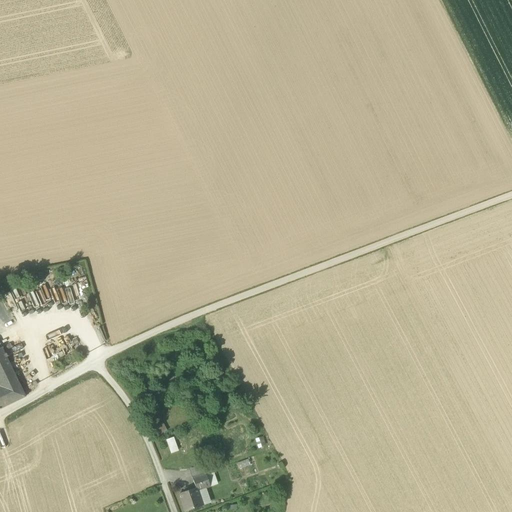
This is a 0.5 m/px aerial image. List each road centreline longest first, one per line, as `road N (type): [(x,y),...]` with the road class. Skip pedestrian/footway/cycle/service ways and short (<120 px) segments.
road 1 (unclassified): [(97,364),(176,321),(511,194)]
road 2 (residential): [(97,364),(142,429),(175,511)]
road 3 (track): [(511,149),(436,0)]
